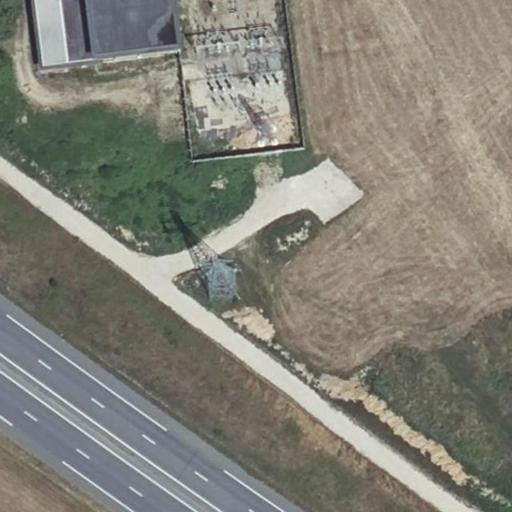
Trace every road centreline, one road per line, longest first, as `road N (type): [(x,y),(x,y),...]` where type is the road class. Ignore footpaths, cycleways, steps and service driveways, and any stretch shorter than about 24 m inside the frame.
road 1 (motorway): [(252,511),(0,330)]
road 2 (motorway): [(0,392),(164,511)]
